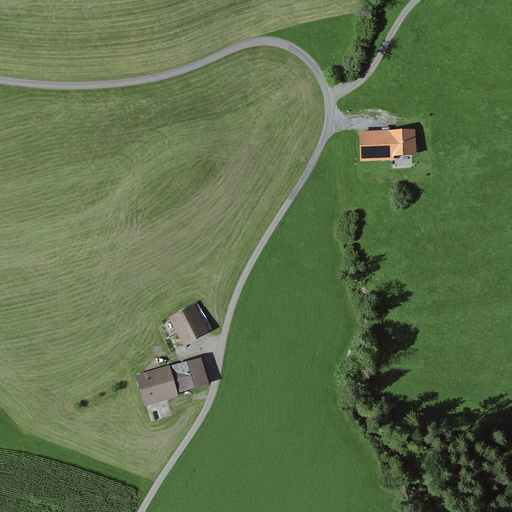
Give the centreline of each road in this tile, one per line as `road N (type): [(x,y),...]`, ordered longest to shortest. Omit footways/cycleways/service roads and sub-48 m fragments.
road 1 (unclassified): [(146,511),(211,404),(244,276),(311,167),(327,132),(330,98),(303,57),(268,42),(139,83),(0,80)]
road 2 (track): [(330,98),(373,71),(417,0)]
